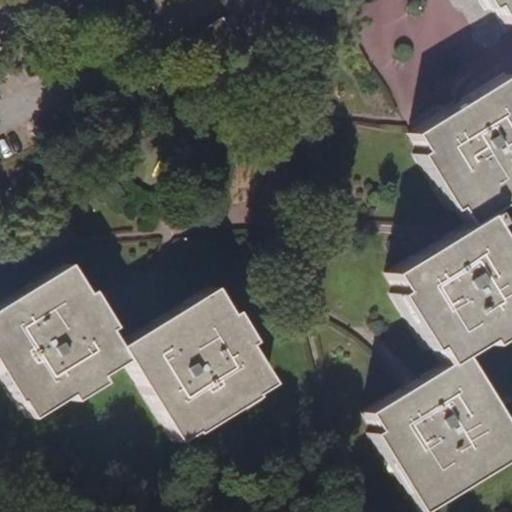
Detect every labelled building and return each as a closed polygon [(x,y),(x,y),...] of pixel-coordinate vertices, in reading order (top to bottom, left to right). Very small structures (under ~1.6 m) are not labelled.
[(511,0),(476,0),(484,12),(489,10),(500,27),(511,18),(511,0)] [(235,45),(222,21),(201,34),(214,57),(235,45)] [(460,229),(481,215),(511,197),(511,95),(502,79),(405,137),(417,155),(412,158),(444,213),(449,210),(460,229)] [(481,215),(460,229),(382,275),(392,293),(387,296),(421,350),(425,348),(436,366),(453,355),(477,341),(480,346),(511,326),(511,273),(483,226),(486,223),(481,215)] [(0,303),(0,386),(10,403),(17,400),(27,417),(65,394),(69,401),(99,382),(96,375),(123,361),(172,442),(189,432),(190,435),(250,400),(247,395),(266,385),(242,346),(247,344),(229,313),(223,316),(209,290),(114,348),(65,265),(0,303)] [(453,355),(436,366),(358,412),(368,430),(363,433),(411,511),(498,459),(495,453),(508,446),(453,355)]
